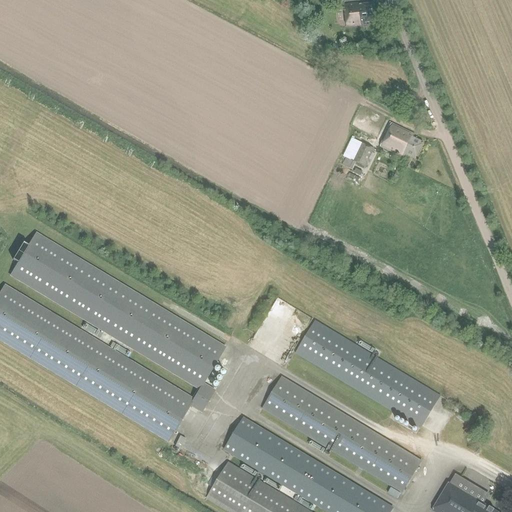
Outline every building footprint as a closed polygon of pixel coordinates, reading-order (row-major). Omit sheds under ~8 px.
[(365,23),(376,21),(373,4),(360,5),(360,4),(344,6),(347,27),(365,25),(365,23)] [(414,160),(423,143),(413,138),(414,135),(391,124),(380,147),(403,158),(405,155),(414,160)] [(362,143),(353,162),(345,158),(342,165),(353,170),(356,162),(365,167),(374,149),(362,143)] [(348,177),(349,169),(340,168),(339,175),(348,177)] [(199,390),(193,400),(4,286),(0,293),(0,340),(168,442),(190,406),(201,413),(214,391),(203,384),(225,348),(36,234),(10,276),(199,390)] [(268,319),(263,329),(269,331),(273,322),(268,319)] [(441,396),(315,321),(295,354),(411,424),(408,428),(413,430),(415,426),(421,430),(441,396)] [(422,461),(282,377),(261,410),(391,488),(388,493),(397,498),(400,494),(402,495),(422,461)] [(244,418),(224,450),(326,511),(390,511),(392,508),(244,418)] [(310,511),(228,462),(221,473),(216,470),(208,484),(213,487),(206,499),(227,511),(310,511)] [(450,483),(449,482),(432,511),(434,511),(495,511),(478,501),(484,492),(455,475),(450,483)]
